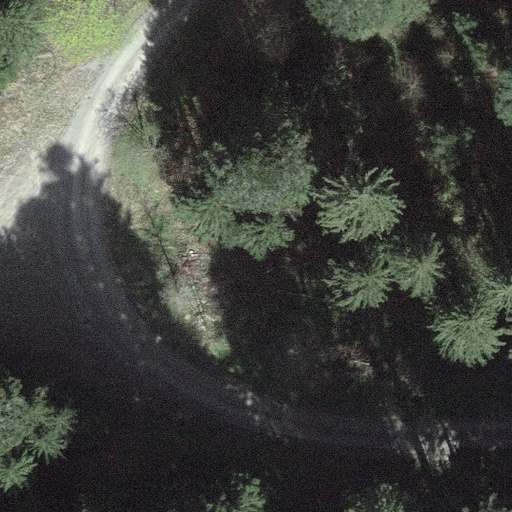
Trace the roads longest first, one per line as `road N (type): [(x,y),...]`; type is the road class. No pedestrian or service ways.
road 1 (track): [(511,436),(357,435),(230,406),(170,379),(112,334),(83,262),(76,201),(96,102),(142,42),(192,0)]
road 2 (track): [(0,349),(170,379)]
road 3 (track): [(0,184),(96,102)]
